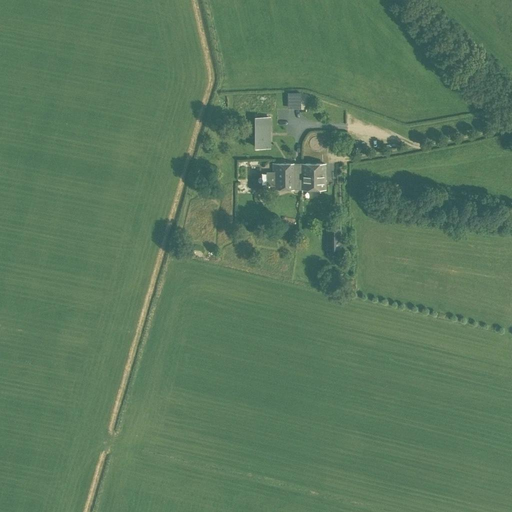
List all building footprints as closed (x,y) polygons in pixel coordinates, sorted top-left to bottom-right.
[(304,93),(291,94),(292,110),(304,110),(304,93)] [(270,117),(254,117),(254,148),(270,148),(270,117)] [(302,189),(302,164),(273,164),(273,172),(266,172),(266,183),(269,186),(273,186),(273,189),(302,189)] [(302,164),(302,189),(325,189),(325,164),(302,164)] [(264,189),(263,169),(243,170),(244,179),(252,179),(252,190),(264,189)] [(340,228),(326,228),(326,249),(340,249),(340,228)]
